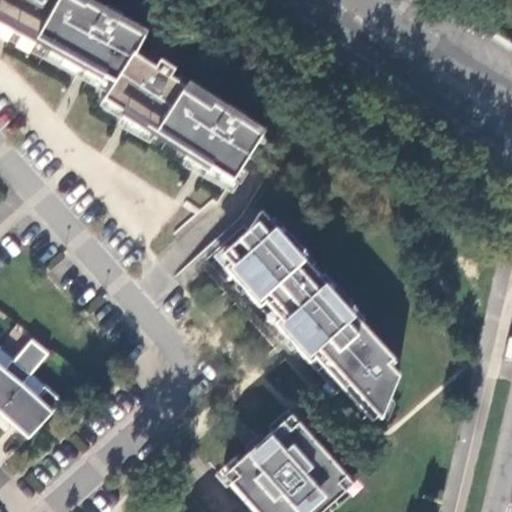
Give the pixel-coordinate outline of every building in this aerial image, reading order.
[(135,55),(144,39),(115,23),(119,14),(104,6),(100,12),(97,10),(96,12),(73,0),(0,0),(0,20),(7,25),(10,21),(18,25),(16,29),(13,34),(36,46),(38,41),(62,54),(60,58),(81,70),(84,65),(86,61),(94,66),(92,70),(116,83),(135,55)] [(10,21),(7,25),(16,29),(18,25),(10,21)] [(155,46),(146,40),(143,45),(157,56),(158,56),(157,55),(158,52),(155,50),(155,48),(155,46)] [(231,182),(248,156),(259,137),(237,122),(241,115),(227,106),(224,111),(220,109),(219,111),(170,79),(174,73),(172,72),(173,70),(160,61),(155,68),(135,55),(116,83),(104,100),(126,114),(129,109),(137,115),(134,119),(132,123),(145,132),(148,128),(186,154),(184,157),(197,165),(200,162),(202,157),(210,163),(207,167),(231,182)] [(84,65),(92,70),(94,66),(86,61),(84,65)] [(129,109),(126,114),(134,119),(137,115),(129,109)] [(200,162),(207,167),(210,163),(202,157),(200,162)] [(199,210),(196,208),(186,201),(180,210),(192,217),(199,210)] [(315,360),(344,392),(355,381),(369,397),(364,402),(375,415),(378,420),(388,400),(394,387),(383,376),(390,370),(396,365),(395,364),(400,359),(269,214),(263,218),(261,215),(260,215),(256,222),(246,235),(222,256),(229,264),(224,269),(237,283),(242,279),(251,289),(246,294),(260,309),(265,305),(279,320),(274,324),(287,339),(292,335),(301,345),(297,350),(309,364),(315,360)] [(242,279),(237,283),(246,294),(251,289),(242,279)] [(260,309),(274,324),(279,320),(265,305),(260,309)] [(287,339),(297,350),(301,345),(292,335),(287,339)] [(12,358),(0,348),(0,366),(3,369),(12,358)] [(0,413),(28,438),(62,401),(44,385),(34,396),(22,385),(32,374),(12,358),(3,369),(0,366),(0,413)] [(383,376),(394,387),(397,379),(390,370),(383,376)] [(344,392),(366,416),(369,420),(375,415),(364,402),(369,397),(355,381),(344,392)] [(289,416),(221,477),(252,511),(317,511),(324,505),(326,508),(351,485),(289,416)]
